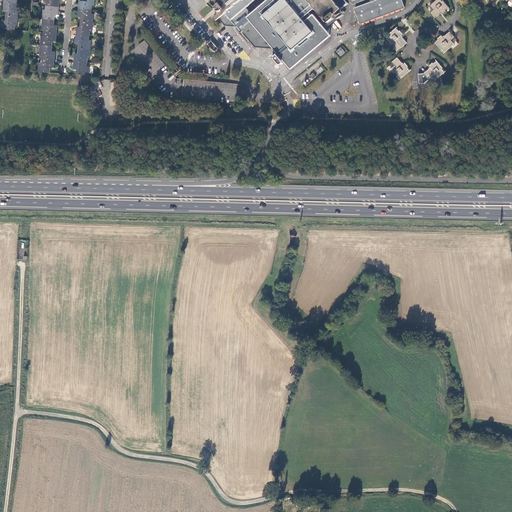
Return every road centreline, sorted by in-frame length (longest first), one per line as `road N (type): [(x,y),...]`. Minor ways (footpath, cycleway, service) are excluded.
road 1 (trunk): [(0,202),(511,213)]
road 2 (track): [(16,410),(92,422),(130,453),(195,465),(234,501),(410,489),(443,498),(455,511)]
road 3 (trunk): [(511,180),(292,176),(275,169),(263,145),(236,179),(152,189)]
road 4 (trunk): [(511,198),(152,189)]
road 5 (trunk): [(152,189),(0,186)]
road 6 (track): [(23,264),(16,410)]
